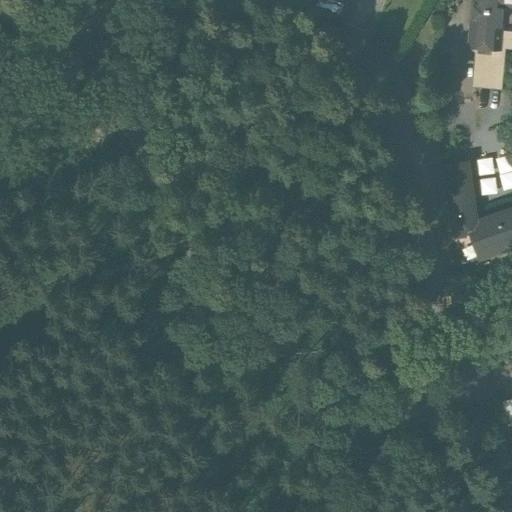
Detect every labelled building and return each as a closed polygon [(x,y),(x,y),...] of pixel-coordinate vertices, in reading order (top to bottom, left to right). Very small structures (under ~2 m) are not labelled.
[(511,0),(473,0),(470,47),(479,47),(500,49),(502,32),(504,3),(511,3),(511,0)] [(511,32),(502,32),(500,49),(506,49),(511,49),(511,32)] [(479,47),(475,88),(503,91),(506,49),(500,49),(479,47)] [(489,135),(476,136),(478,154),(491,153),(489,135)] [(469,164),(445,168),(456,238),(457,238),(468,236),(467,233),(472,232),(470,226),(478,223),(469,164)] [(511,210),(478,223),(470,226),(472,232),(482,259),(511,247),(511,210)] [(457,238),(467,264),(482,259),(472,232),(467,233),(468,236),(457,238)]
